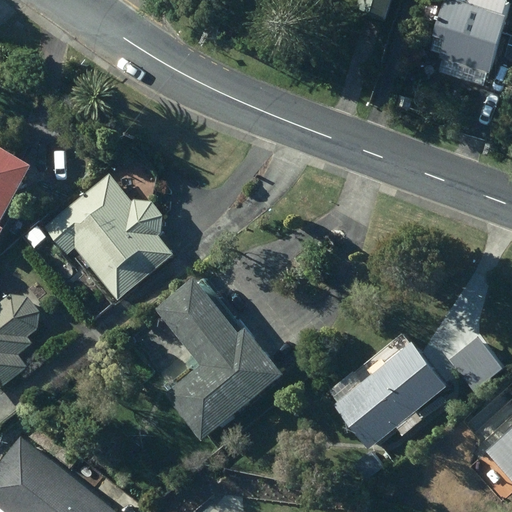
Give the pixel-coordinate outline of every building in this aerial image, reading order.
[(365,0),(361,11),(390,21),(397,0),(365,0)] [(447,55),(446,59),(449,60),(445,73),(489,87),(493,74),(499,76),(511,34),(511,0),(509,0),(454,0),(438,52),(447,55)] [(0,252),(13,230),(8,227),(43,167),(7,145),(0,156),(0,252)] [(115,175),(50,228),(72,255),(80,248),(122,300),(179,254),(165,237),(169,234),(171,216),(160,203),(141,201),(139,203),(115,175)] [(43,227),(29,237),(38,249),(52,238),(43,227)] [(166,309),(211,367),(175,395),(212,442),(297,376),(260,328),(250,336),(206,278),(166,309)] [(44,331),(46,313),(34,298),(16,296),(6,304),(0,295),(0,387),(10,389),(35,369),(25,356),(39,345),(34,338),(44,331)] [(424,345),(342,406),(376,451),(406,429),(412,436),(432,422),(426,414),(458,390),(424,345)] [(482,346),(462,365),(484,389),(504,369),(482,346)] [(511,435),(491,453),(511,478),(511,435)] [(119,511),(23,437),(0,466),(0,511),(119,511)]
